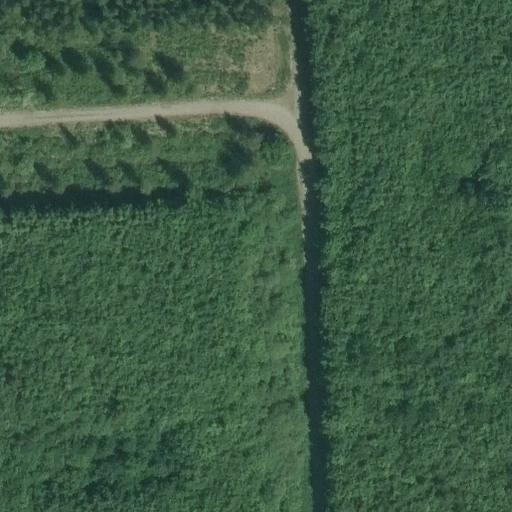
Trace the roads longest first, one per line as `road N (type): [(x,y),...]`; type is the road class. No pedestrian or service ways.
road 1 (track): [(317,511),(306,153),(292,123),(269,109),(0,122)]
road 2 (track): [(306,153),(295,0)]
